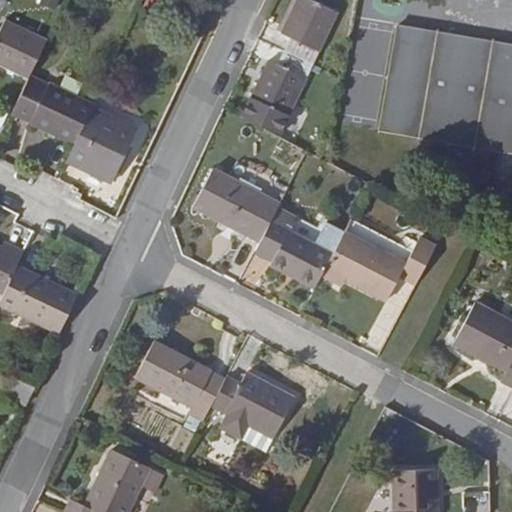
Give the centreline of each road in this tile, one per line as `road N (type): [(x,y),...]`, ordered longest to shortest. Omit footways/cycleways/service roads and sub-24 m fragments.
road 1 (residential): [(131,252),(511,454)]
road 2 (residential): [(131,252),(11,511)]
road 3 (residential): [(243,0),(131,252)]
road 4 (residential): [(0,181),(131,252)]
